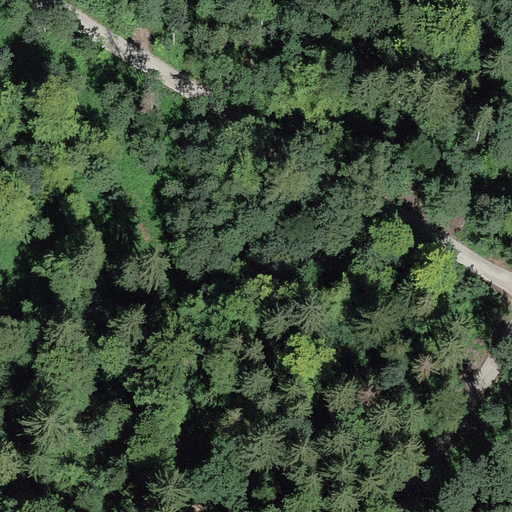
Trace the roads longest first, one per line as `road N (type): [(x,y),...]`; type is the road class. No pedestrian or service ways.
road 1 (track): [(511,274),(49,0)]
road 2 (track): [(410,511),(511,332)]
